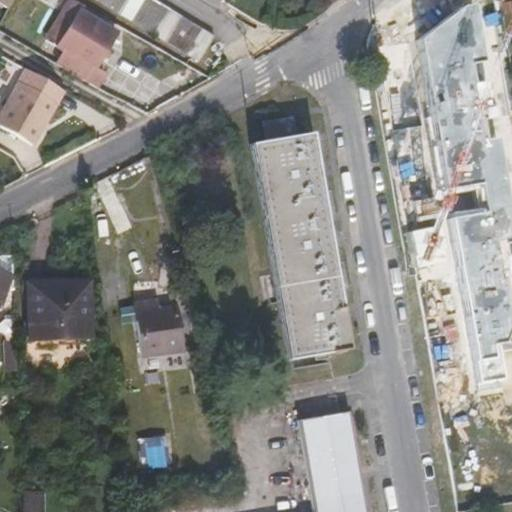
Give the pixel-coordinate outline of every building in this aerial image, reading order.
[(94,0),(171,48),(197,63),(213,38),(151,0),(94,0)] [(116,34),(79,12),(72,24),(66,20),(58,33),(64,36),(57,48),(66,53),(59,66),(97,88),(104,76),(94,70),(102,56),(108,60),(114,51),(107,48),(116,34)] [(446,44),(448,54),(460,51),(463,64),(499,54),(490,15),(453,24),(457,42),(446,44)] [(460,51),(448,54),(451,66),(463,64),(460,51)] [(34,94),(0,74),(0,127),(12,134),(34,94)] [(440,120),(456,211),(476,208),(459,116),(440,120)] [(254,144),(292,359),(346,350),(309,134),(254,144)] [(107,210),(122,202),(110,178),(94,186),(107,210)] [(181,298),(193,295),(183,249),(172,252),(181,298)] [(14,278),(14,271),(1,266),(0,269),(0,304),(9,277),(14,278)] [(28,340),(90,338),(88,282),(28,284),(28,340)] [(140,357),(183,352),(177,307),(134,312),(140,357)] [(16,354),(15,319),(3,320),(0,322),(0,333),(3,336),(6,342),(7,355),(16,354)] [(17,371),(16,354),(7,355),(3,355),(4,372),(17,371)] [(364,511),(348,412),(297,421),(313,511),(364,511)] [(87,480),(105,481),(105,464),(86,464),(87,480)] [(22,511),(45,511),(44,492),(22,492),(22,511)]
